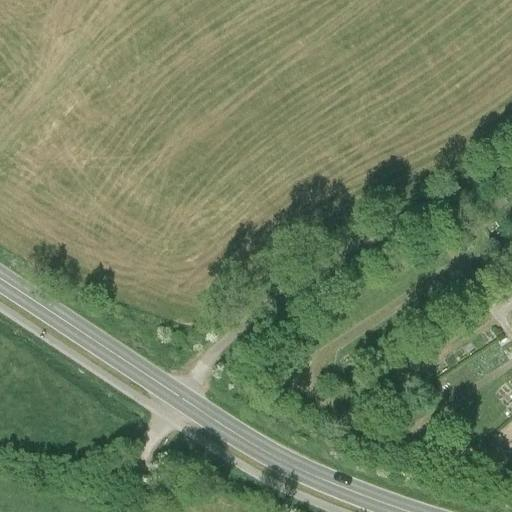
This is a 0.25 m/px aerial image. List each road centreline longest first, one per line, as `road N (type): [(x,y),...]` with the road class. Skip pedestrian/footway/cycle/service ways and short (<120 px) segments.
road 1 (secondary): [(0,280),(273,458),(408,511)]
road 2 (track): [(165,419),(247,323),(511,157)]
